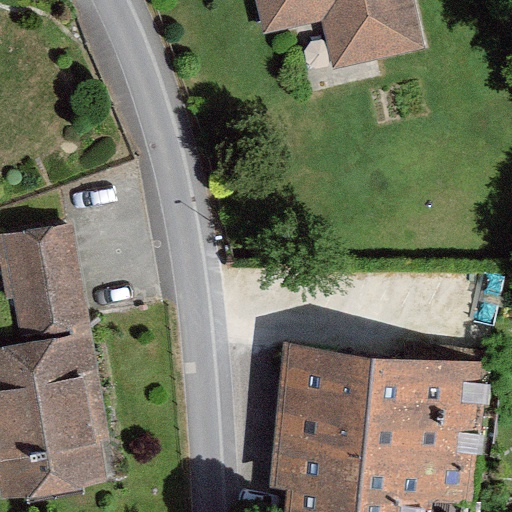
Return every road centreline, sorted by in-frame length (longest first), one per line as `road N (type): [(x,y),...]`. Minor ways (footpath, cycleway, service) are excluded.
road 1 (residential): [(111,0),(148,81),(188,247),(208,511)]
road 2 (unknown): [(201,393),(485,350)]
